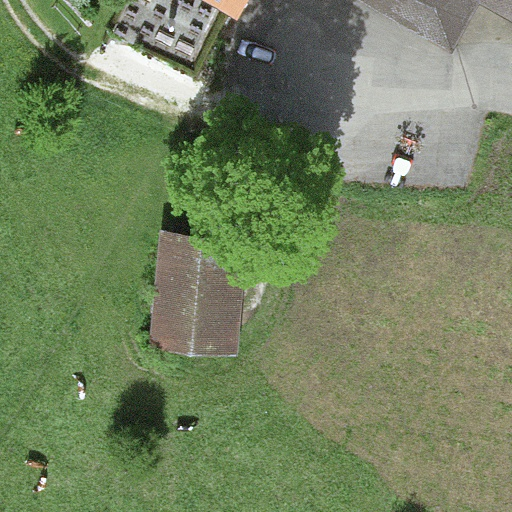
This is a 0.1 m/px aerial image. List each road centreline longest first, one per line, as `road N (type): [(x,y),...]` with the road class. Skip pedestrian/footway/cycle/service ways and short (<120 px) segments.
road 1 (track): [(511,112),(259,84)]
road 2 (track): [(6,0),(45,52),(126,95),(199,98)]
